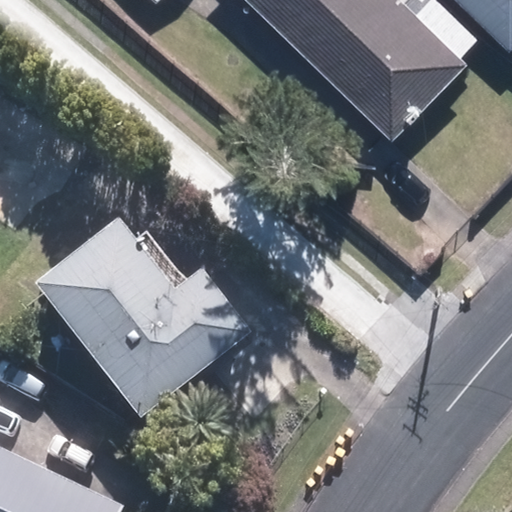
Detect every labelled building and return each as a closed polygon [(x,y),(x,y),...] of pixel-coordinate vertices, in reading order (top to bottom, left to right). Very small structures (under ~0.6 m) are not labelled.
[(244,0),(392,145),(465,72),(392,0),(244,0)] [(511,0),(462,0),(509,47),(511,44),(511,0)] [(48,274),(152,405),(258,321),(210,262),(186,281),(129,210),(48,274)] [(64,383),(45,411),(116,457),(135,428),(64,383)] [(0,511),(133,511),(0,447),(0,511)]
